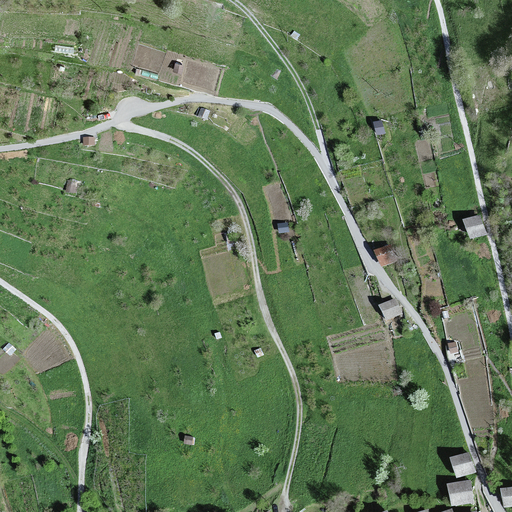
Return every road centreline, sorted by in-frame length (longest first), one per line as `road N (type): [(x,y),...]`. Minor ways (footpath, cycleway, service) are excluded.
road 1 (unclassified): [(0,148),(74,136),(189,98),(280,115),(315,151),(376,268),(439,352),(500,511)]
road 2 (track): [(118,120),(197,157),(239,209),(262,309),(297,387),(300,417),(284,511)]
road 3 (residential): [(511,328),(437,0)]
road 4 (unclassified): [(80,511),(89,413),(81,365),(61,327),(0,280)]
road 5 (track): [(234,0),(301,85),(322,163)]
